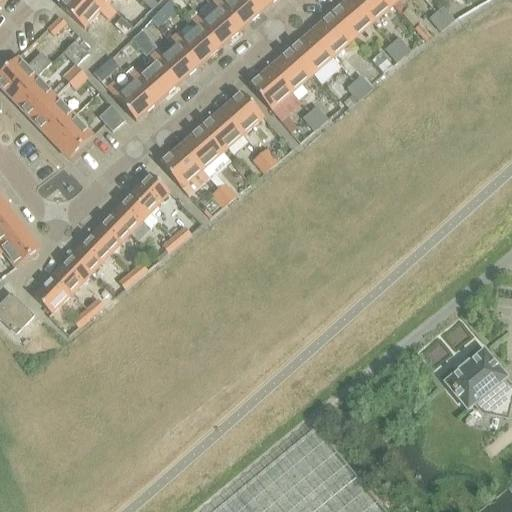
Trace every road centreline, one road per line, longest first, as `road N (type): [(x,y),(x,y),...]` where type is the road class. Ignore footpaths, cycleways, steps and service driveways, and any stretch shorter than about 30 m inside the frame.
road 1 (residential): [(0,151),(37,202),(73,206),(311,0)]
road 2 (unclassified): [(511,252),(198,511)]
